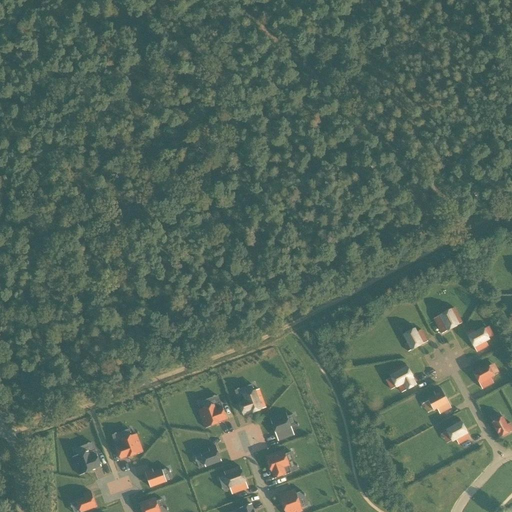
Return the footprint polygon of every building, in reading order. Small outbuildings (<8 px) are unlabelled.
[(454,308),(434,319),(442,334),(462,323),(454,308)] [(408,352),(428,341),(422,330),(417,333),(415,329),(404,335),(408,343),(405,345),(408,352)] [(466,333),(477,353),(488,346),(486,342),(489,340),(483,329),(475,333),(473,329),(466,333)] [(416,385),(405,364),(389,372),(396,388),(398,387),(401,393),(416,385)] [(472,370),(482,390),(494,384),(491,378),(494,377),(489,366),(481,370),(479,366),(472,370)] [(250,414),(266,408),(259,389),(243,395),(244,396),(237,399),(243,415),(250,413),(250,414)] [(451,408),(441,389),(434,393),(436,396),(428,400),(433,412),(438,409),(440,414),(451,408)] [(198,410),(205,429),(220,423),(220,422),(227,420),(221,403),(214,406),(214,405),(198,410)] [(270,419),(278,441),(294,435),(286,413),(270,419)] [(492,423),(500,439),(511,432),(511,425),(511,423),(507,425),(503,417),(492,423)] [(470,439),(460,419),(453,423),(454,426),(446,430),(452,442),(456,440),(459,445),(470,439)] [(121,441),(114,443),(120,460),(127,457),(127,458),(143,452),(136,434),(120,440),(121,441)] [(205,467),(221,462),(216,446),(208,449),(209,453),(201,456),(205,467)] [(284,450),(265,457),(271,473),(272,472),(275,479),(291,473),(288,466),(290,466),(284,450)] [(88,452),(73,458),(80,476),(95,470),(95,469),(101,467),(95,451),(89,453),(88,452)] [(240,467),(224,473),(232,495),(248,489),(240,467)] [(152,470),(145,472),(150,488),(166,482),(162,470),(154,473),(152,470)] [(295,490),(279,495),(284,511),(301,511),(303,511),(295,490)] [(85,498),(76,501),(80,511),(83,511),(97,507),(91,492),(84,495),(85,498)] [(160,511),(155,498),(139,504),(142,511),(160,511)]
